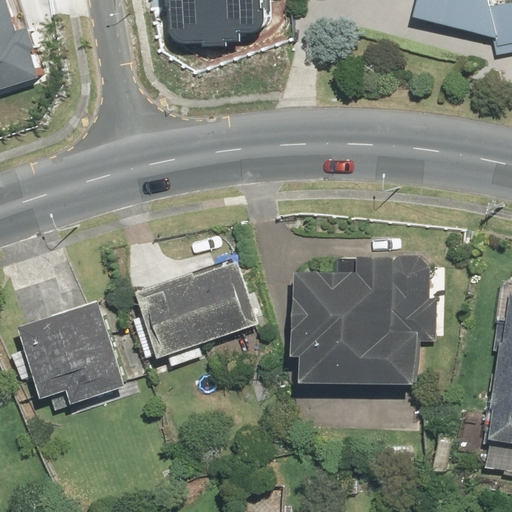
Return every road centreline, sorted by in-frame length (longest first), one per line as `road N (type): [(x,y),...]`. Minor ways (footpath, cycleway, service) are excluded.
road 1 (secondary): [(124,165),(242,142),(339,139),(511,164)]
road 2 (residential): [(99,0),(124,165)]
road 3 (secondary): [(0,209),(124,165)]
